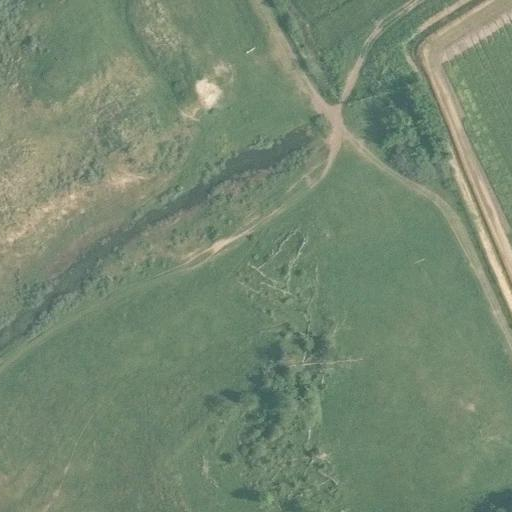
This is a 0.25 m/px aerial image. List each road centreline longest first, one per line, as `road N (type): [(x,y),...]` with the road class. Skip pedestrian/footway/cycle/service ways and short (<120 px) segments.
road 1 (unknown): [(0,366),(40,333),(232,232),(334,149),(336,126)]
road 2 (track): [(414,0),(362,38),(336,126)]
